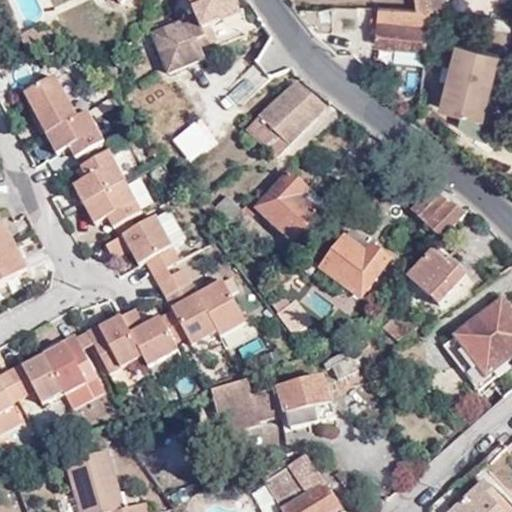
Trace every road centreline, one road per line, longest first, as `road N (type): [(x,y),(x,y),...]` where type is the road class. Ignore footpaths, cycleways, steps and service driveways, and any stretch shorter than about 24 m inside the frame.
road 1 (secondary): [(511,226),(338,89),(266,0)]
road 2 (residential): [(402,511),(511,413)]
